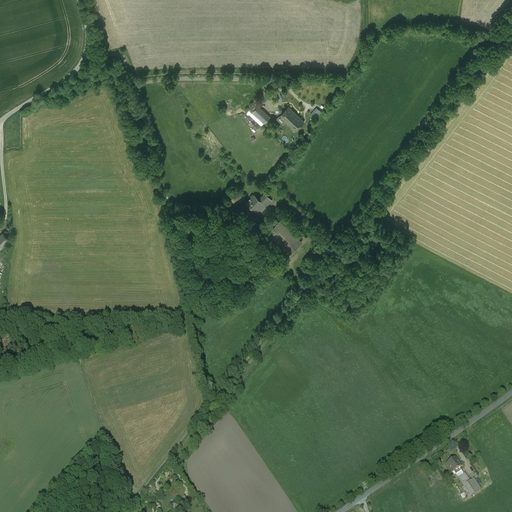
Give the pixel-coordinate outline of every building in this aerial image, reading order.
[(269,118),(258,107),(249,116),(255,121),(257,119),(263,125),(269,118)] [(317,107),(310,115),(316,120),(323,113),(317,107)] [(304,123),(289,108),(279,117),(286,124),(294,132),(304,123)] [(286,124),(279,117),(276,120),(282,127),(286,124)] [(237,190),(227,200),(235,208),(245,198),(237,190)] [(261,203),(254,196),(247,203),(254,210),(255,210),(259,214),(271,201),(267,197),(261,203)] [(302,242),(280,221),(269,232),(291,253),(302,242)] [(291,253),(269,232),(267,235),(288,256),(291,253)] [(3,235),(0,237),(0,250),(9,242),(3,235)] [(269,246),(267,243),(262,247),(270,258),(274,255),(268,247),(269,246)] [(455,458),(446,464),(451,471),(453,470),(456,475),(461,471),(460,468),(461,467),(455,458)] [(465,474),(458,478),(464,486),(470,481),(465,474)] [(470,481),(464,486),(471,496),(481,490),(474,479),(470,481)]
